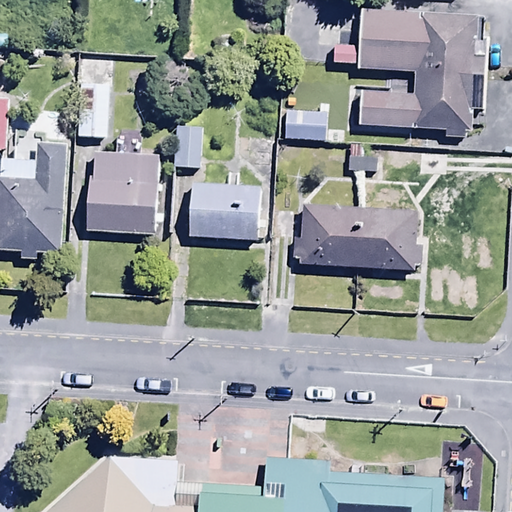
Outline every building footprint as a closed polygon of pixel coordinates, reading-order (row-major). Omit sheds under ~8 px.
[(354,68),(413,71),(411,94),(357,91),(355,124),(442,129),(441,140),(463,141),(464,132),(469,133),(470,110),(479,111),(484,40),(477,39),(479,17),(357,10),(355,46),(333,45),(332,63),(355,64),(354,68)] [(110,94),(80,93),(78,147),(108,148),(110,94)] [(324,113),(282,111),(281,139),(322,141),(324,113)] [(200,125),(176,124),(174,167),(198,168),(200,125)] [(62,273),(66,152),(37,151),(37,170),(1,169),(1,187),(0,187),(0,261),(21,262),(21,271),(62,273)] [(348,155),(347,175),(372,177),(374,157),(348,155)] [(87,230),(154,233),(156,166),(94,164),(94,184),(89,184),(87,230)] [(260,183),(192,181),(191,235),(259,237),(260,183)] [(297,265),(411,271),(412,264),(419,264),(420,244),(412,243),(414,209),(300,204),(298,242),(292,242),(292,254),(298,255),(297,265)] [(455,511),(457,479),(119,459),(63,511),(455,511)]
